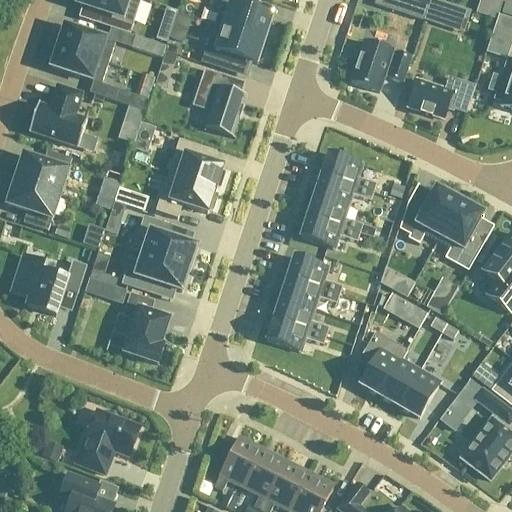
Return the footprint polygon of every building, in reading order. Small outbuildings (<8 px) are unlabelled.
[(75,0),(74,5),(77,6),(76,9),(101,17),(97,29),(128,40),(140,4),(129,0),(75,0)] [(239,0),(221,0),(216,17),(225,20),(221,32),(263,46),(270,23),(246,15),(250,3),(239,0)] [(430,3),(423,24),(448,32),(453,17),(455,11),(430,3)] [(160,44),(172,46),(179,15),(167,12),(160,44)] [(178,28),(207,38),(211,27),(181,17),(178,28)] [(511,26),(497,21),(485,58),(505,64),(511,45),(511,43),(511,26)] [(63,31),(56,52),(107,68),(114,47),(63,31)] [(208,41),(201,64),(227,72),(231,61),(255,69),(263,46),(221,32),(217,44),(208,41)] [(134,42),(130,53),(160,63),(164,52),(134,42)] [(511,66),(511,70),(499,111),(511,115),(511,117),(511,45),(505,64),(511,66)] [(363,46),(349,88),(378,97),(384,80),(388,82),(387,83),(401,88),(409,61),(396,57),(395,58),(391,57),(392,56),(363,46)] [(56,52),(49,73),(100,89),(107,68),(56,52)] [(203,74),(194,102),(195,102),(212,108),(208,117),(202,136),(204,136),(204,134),(233,143),(234,142),(231,141),(237,124),(238,124),(239,123),(237,122),(240,113),(242,113),(242,112),(241,112),(245,99),(244,99),(243,100),(240,99),(222,93),(226,82),(203,74)] [(415,85),(406,112),(420,117),(419,118),(430,122),(430,120),(442,124),(446,113),(452,115),(453,116),(453,115),(465,119),(474,91),(447,82),(443,94),(415,85)] [(36,110),(28,137),(77,153),(81,140),(85,126),(73,122),(81,100),(56,92),(49,114),(36,110)] [(116,95),(113,106),(143,116),(147,105),(116,95)] [(178,144),(166,180),(214,195),(215,191),(219,193),(224,177),(220,176),(221,172),(211,168),(196,163),(200,152),(178,144)] [(22,160),(14,185),(58,200),(70,164),(46,156),(42,167),(22,160)] [(327,159),(320,180),(372,197),(375,189),(357,183),(361,170),(348,166),(327,159)] [(166,180),(154,216),(176,224),(181,210),(206,218),(207,214),(211,215),(216,200),(213,199),(214,195),(166,180)] [(320,180),(313,201),(347,212),(351,200),(369,206),(372,197),(320,180)] [(14,185),(6,210),(26,216),(22,228),(46,236),(58,200),(14,185)] [(406,208),(398,234),(408,240),(407,243),(418,250),(423,239),(436,246),(458,205),(434,192),(431,198),(421,216),(406,208)] [(313,201),(306,221),(358,239),(361,230),(343,224),(347,212),(313,201)] [(458,205),(436,246),(449,253),(443,263),(454,269),(456,266),(466,271),(479,247),(469,242),(479,224),(482,218),(458,205)] [(142,221),(136,240),(146,243),(141,259),(188,274),(195,251),(167,242),(171,230),(142,221)] [(306,221),(299,243),(320,250),(333,254),(337,241),(356,247),(358,239),(306,221)] [(511,239),(483,277),(497,287),(486,301),(510,319),(511,316),(511,239)] [(126,271),(120,289),(148,299),(152,287),(180,297),(188,274),(141,259),(136,274),(126,271)] [(22,261),(10,298),(28,304),(25,311),(54,321),(63,294),(76,298),(85,271),(71,266),(65,283),(40,275),(42,267),(22,261)] [(293,262),(286,283),(338,300),(341,292),(322,286),(327,273),(314,269),(314,268),(293,262)] [(286,283),(279,304),(313,315),(317,303),(335,309),(338,300),(286,283)] [(133,325),(122,358),(156,369),(162,351),(159,350),(167,324),(148,318),(152,307),(129,299),(122,321),(133,325)] [(279,304),(272,324),(325,341),(327,333),(309,327),(313,315),(279,304)] [(434,323),(429,332),(440,338),(445,330),(434,323)] [(272,324),(265,346),(286,353),(286,352),(299,357),(303,344),(322,350),(325,341),(272,324)] [(445,330),(440,338),(451,345),(456,336),(445,330)] [(374,337),(357,366),(368,373),(359,390),(380,402),(400,366),(406,356),(374,337)] [(400,366),(380,402),(399,413),(420,378),(400,366)] [(511,366),(489,396),(509,411),(511,407),(511,366)] [(420,378),(399,413),(418,424),(438,388),(420,378)] [(467,386),(438,424),(453,435),(475,407),(474,405),(481,396),(467,386)] [(462,463),(461,464),(462,465),(487,484),(487,485),(489,486),(490,484),(489,484),(501,469),(502,468),(502,467),(504,464),(505,464),(506,463),(511,454),(511,441),(502,434),(506,430),(507,431),(508,430),(511,424),(511,418),(492,403),(491,402),(491,403),(482,396),(483,396),(482,395),(481,396),(474,405),(475,407),(483,413),(484,413),(497,422),(493,427),(492,426),(491,425),(490,426),(462,463)] [(95,416),(75,469),(104,480),(113,456),(128,461),(139,433),(95,416)] [(405,438),(399,446),(417,460),(423,452),(405,438)] [(238,442),(213,493),(221,497),(226,486),(242,494),(262,454),(238,442)] [(262,454),(242,494),(258,502),(252,511),(262,511),(285,466),(262,454)] [(285,466),(262,511),(271,511),(273,510),(277,511),(291,511),(309,478),(285,466)] [(309,478),(291,511),(321,511),(333,490),(309,478)] [(67,479),(58,502),(69,506),(66,511),(112,511),(113,509),(85,498),(89,487),(67,479)] [(355,488),(336,511),(359,511),(358,511),(368,498),(355,488)]
